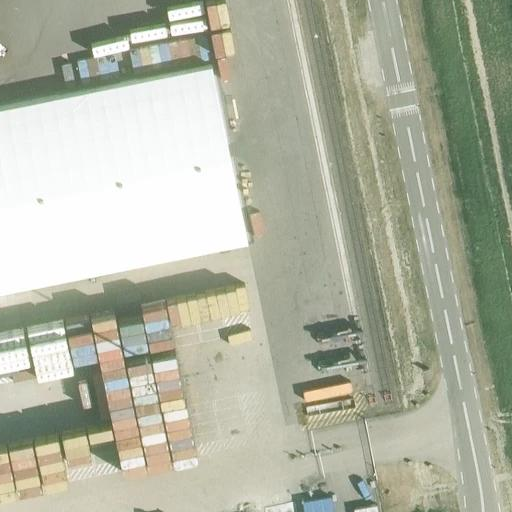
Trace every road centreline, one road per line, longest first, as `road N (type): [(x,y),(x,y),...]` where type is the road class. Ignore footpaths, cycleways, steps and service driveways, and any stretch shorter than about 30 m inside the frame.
road 1 (unknown): [(394,57),(0,140)]
road 2 (unknown): [(116,0),(51,56),(0,73)]
